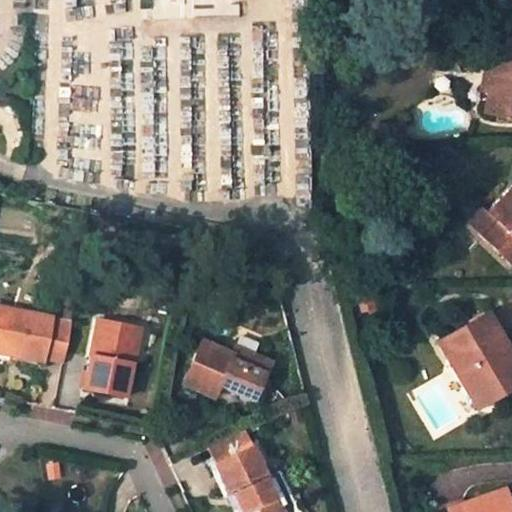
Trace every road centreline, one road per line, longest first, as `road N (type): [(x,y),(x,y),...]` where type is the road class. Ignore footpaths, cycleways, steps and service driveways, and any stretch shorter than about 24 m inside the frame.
road 1 (residential): [(287,230),(363,511)]
road 2 (residential): [(0,427),(135,459),(159,511)]
